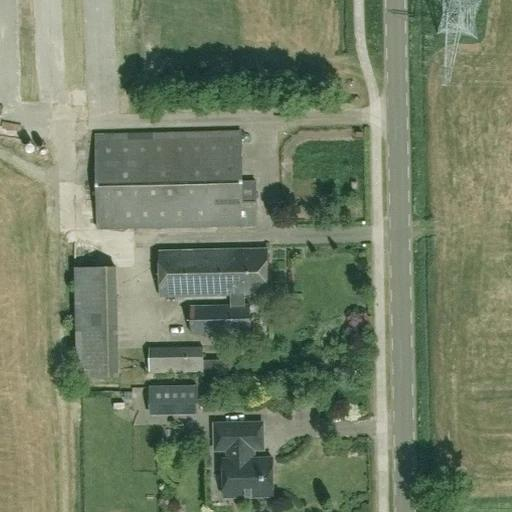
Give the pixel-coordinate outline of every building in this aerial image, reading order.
[(256,181),(242,182),(241,132),(95,135),(98,230),(257,226),(256,181)] [(267,248),(159,251),(160,297),(231,295),(231,305),(190,306),(191,334),(250,332),(249,305),(244,305),(244,295),(268,295),(267,248)] [(75,377),(115,376),(113,267),(73,268),(75,377)] [(203,347),(149,348),(150,372),(204,371),(203,347)] [(150,412),(198,411),(197,387),(149,388),(150,412)] [(262,423),(214,424),(215,450),(227,450),(227,459),(223,460),(224,497),(273,496),(272,459),(255,459),(255,452),(263,452),(262,423)]
